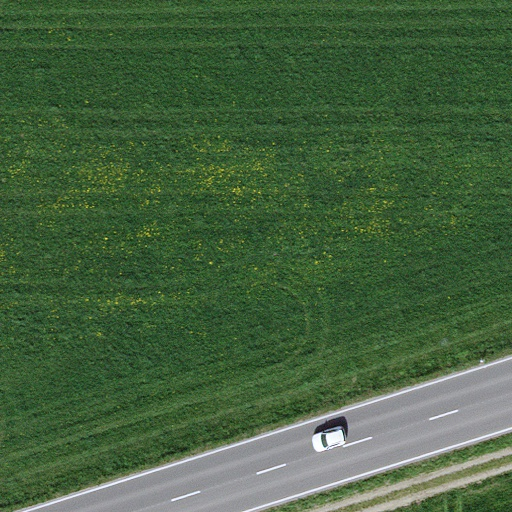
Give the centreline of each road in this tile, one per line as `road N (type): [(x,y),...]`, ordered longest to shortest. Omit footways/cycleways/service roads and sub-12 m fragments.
road 1 (secondary): [(130,511),(511,391)]
road 2 (track): [(335,511),(511,456)]
